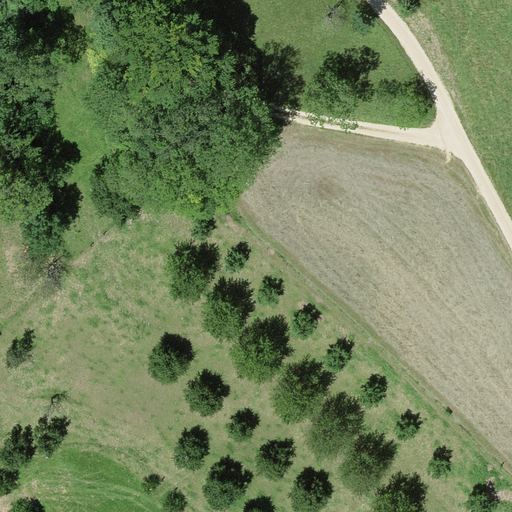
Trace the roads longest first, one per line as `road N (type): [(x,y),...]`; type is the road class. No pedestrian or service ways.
road 1 (track): [(461,137),(418,138),(244,108),(207,77),(160,0)]
road 2 (track): [(511,231),(420,56),(375,0)]
